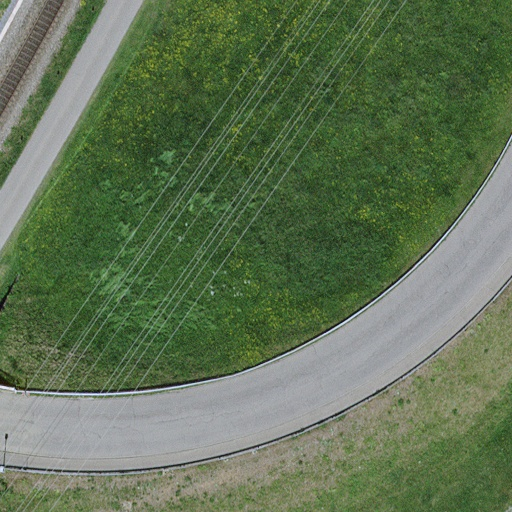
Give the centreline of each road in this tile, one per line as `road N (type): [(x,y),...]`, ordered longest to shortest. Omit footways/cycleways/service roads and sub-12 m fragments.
road 1 (unclassified): [(9,422),(85,431),(230,415),(344,371),(458,292),(511,220)]
road 2 (track): [(128,0),(0,233)]
